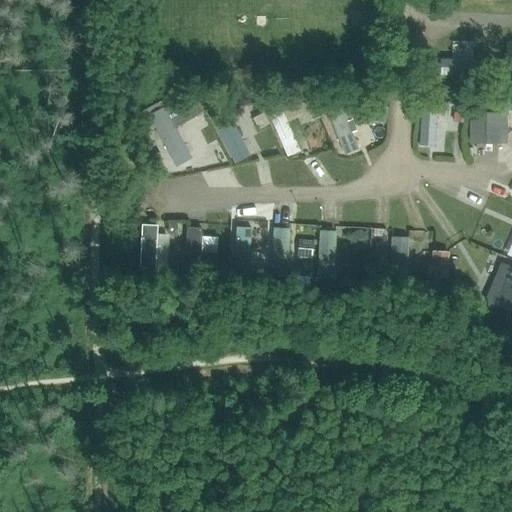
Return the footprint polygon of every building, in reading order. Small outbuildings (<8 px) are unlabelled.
[(475,75),(475,57),(437,57),(437,75),(475,75)] [(511,76),(511,58),(487,58),(487,76),(511,76)] [(165,103),(151,110),(170,149),(183,142),(165,103)] [(419,105),(418,145),(434,146),(435,106),(419,105)] [(220,108),(207,115),(229,154),(241,147),(220,108)] [(338,109),(325,115),(342,156),(355,150),(338,109)] [(281,110),(268,116),(286,157),(299,151),(281,110)] [(468,144),(500,144),(500,113),(468,113),(468,144)] [(511,201),(503,198),(499,209),(511,213),(511,201)] [(156,225),(140,224),(138,269),(154,270),(156,225)] [(201,228),(185,227),(182,272),(198,273),(201,228)] [(250,228),(234,227),(231,273),(248,273),(250,228)] [(288,229),(272,228),(270,276),(286,277),(288,229)] [(335,231),(318,230),(316,278),(332,279),(335,231)] [(407,237),(391,236),(389,280),(405,281),(407,237)] [(448,252),(431,250),(428,296),(445,297),(448,252)] [(511,313),(511,268),(499,263),(483,301),(511,313)]
